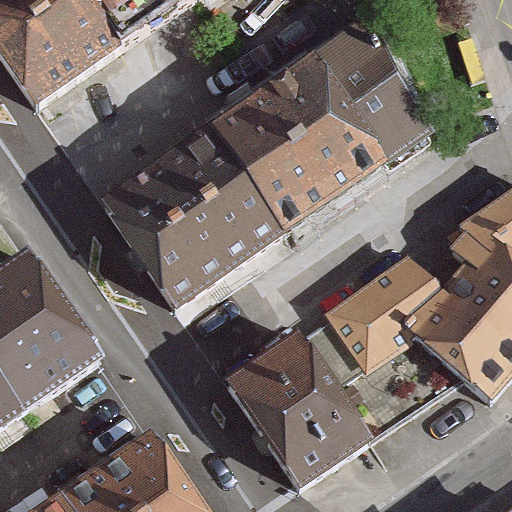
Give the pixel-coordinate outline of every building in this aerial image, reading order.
[(120,55),(82,0),(0,0),(0,66),(33,114),(120,55)] [(190,7),(185,0),(82,0),(120,55),(190,7)] [(296,75),(342,139),(400,98),(354,34),(296,75)] [(198,145),(272,248),(370,179),(342,139),(296,75),(198,145)] [(400,98),(342,139),(370,179),(428,137),(400,98)] [(198,145),(92,220),(166,323),(272,248),(198,145)] [(480,256),(508,278),(511,275),(511,203),(462,234),(480,256)] [(441,304),(403,352),(408,356),(486,418),(511,385),(511,281),(508,278),(480,256),(441,304)] [(28,265),(0,284),(0,380),(29,422),(102,373),(28,265)] [(403,352),(441,304),(410,270),(326,326),(366,386),(408,356),(403,352)] [(297,346),(221,394),(290,502),(366,455),(297,346)] [(0,380),(0,442),(29,422),(0,380)] [(194,511),(150,446),(60,506),(63,511),(194,511)]
